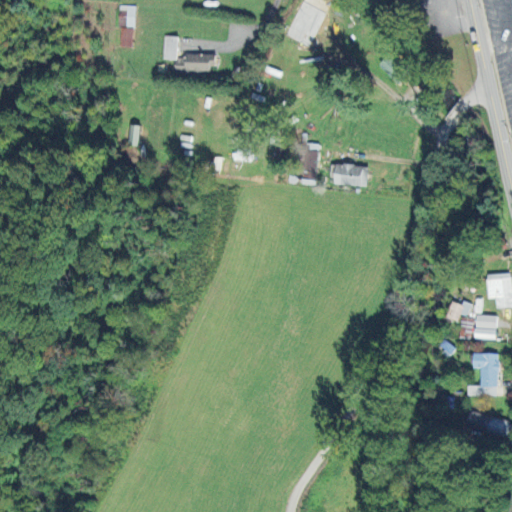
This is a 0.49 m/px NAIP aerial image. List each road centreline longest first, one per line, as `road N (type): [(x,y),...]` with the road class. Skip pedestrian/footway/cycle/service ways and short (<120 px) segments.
road 1 (residential): [(287,511),(390,341),(425,221),(439,134),(450,122)]
road 2 (residential): [(511,193),(468,0)]
road 3 (residential): [(439,134),(414,116),(379,61),(349,35),(340,5)]
